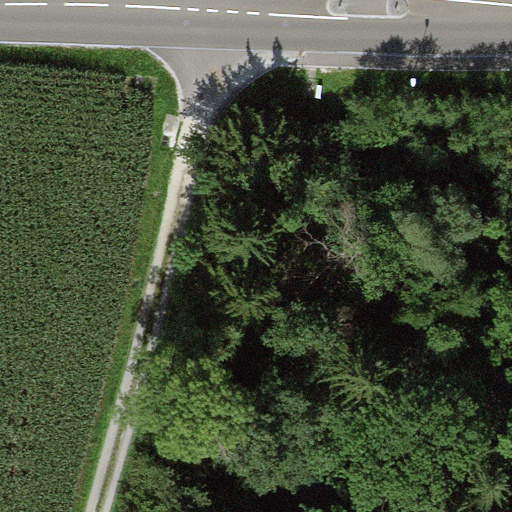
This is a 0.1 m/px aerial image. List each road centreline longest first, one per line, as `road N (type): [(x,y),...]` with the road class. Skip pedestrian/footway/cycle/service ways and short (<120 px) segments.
road 1 (track): [(100,511),(156,311),(211,60),(212,6)]
road 2 (tertiary): [(0,5),(511,9)]
